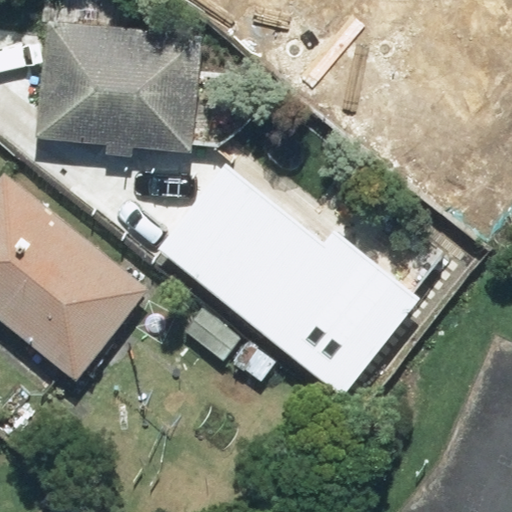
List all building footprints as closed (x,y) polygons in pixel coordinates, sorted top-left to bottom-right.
[(266,0),(335,52),(374,0),(266,0)] [(217,20),(64,14),(59,131),(123,134),(123,145),(153,146),(154,133),(212,136),(217,20)] [(511,162),(511,101),(477,74),(421,144),(486,196),(511,162)] [(165,278),(17,161),(0,183),(0,294),(94,369),(165,278)] [(319,266),(211,190),(169,250),(276,326),(319,266)] [(511,511),(511,485),(499,511),(511,511)]
